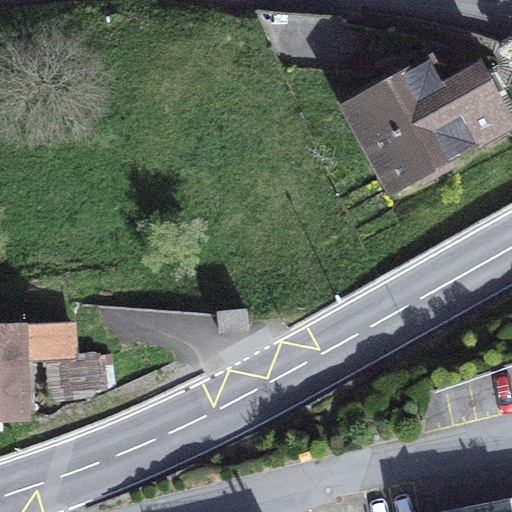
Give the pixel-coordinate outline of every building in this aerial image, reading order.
[(256,12),(279,64),(338,68),(349,56),(362,27),(341,23),(342,18),(256,12)] [(449,168),(444,159),(508,126),(479,77),(467,74),(446,82),(444,94),(428,65),(349,109),(393,188),(422,172),(427,180),(449,168)] [(219,336),(249,332),(248,313),(217,316),(219,336)] [(0,421),(20,421),(17,328),(0,328),(0,421)] [(116,389),(112,361),(75,363),(72,330),(17,328),(20,421),(27,420),(24,363),(51,363),(51,401),(116,389)] [(511,511),(511,502),(462,511),(511,511)]
